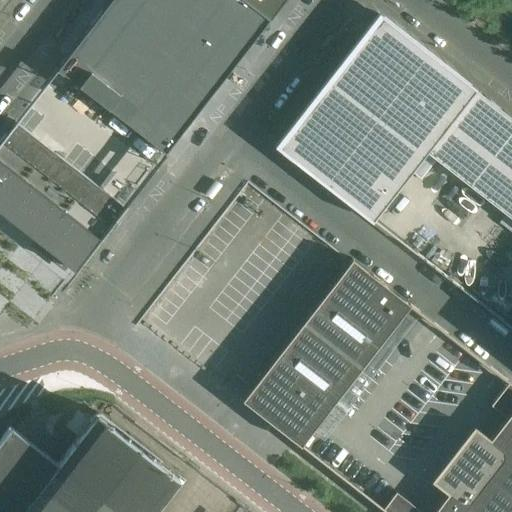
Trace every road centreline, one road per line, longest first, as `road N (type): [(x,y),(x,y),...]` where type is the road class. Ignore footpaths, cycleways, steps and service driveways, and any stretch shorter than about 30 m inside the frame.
road 1 (unclassified): [(227,150),(511,367)]
road 2 (unclassified): [(290,511),(119,377),(70,355)]
road 3 (unclassified): [(70,355),(227,150)]
road 4 (unclassified): [(227,150),(343,0)]
